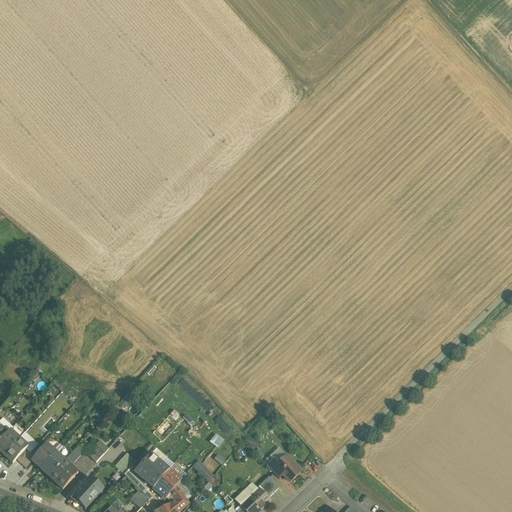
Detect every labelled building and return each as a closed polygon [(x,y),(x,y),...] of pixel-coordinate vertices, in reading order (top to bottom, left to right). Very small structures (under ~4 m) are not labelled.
[(5,436),(0,441),(0,454),(3,457),(18,440),(9,432),(5,436)] [(18,440),(3,457),(12,465),(27,449),(18,440)] [(95,447),(104,455),(108,450),(100,442),(95,447)] [(47,446),(32,462),(41,470),(55,454),(47,446)] [(79,447),(64,462),(50,478),(63,490),(77,474),(71,468),(85,453),(79,447)] [(104,455),(95,447),(87,456),(96,464),(104,455)] [(55,454),(41,470),(50,478),(64,462),(55,454)] [(128,455),(124,459),(131,467),(135,463),(128,455)] [(151,456),(134,473),(144,482),(160,464),(151,456)] [(301,473),(286,457),(277,465),(275,467),(283,476),(290,484),(301,473)] [(124,459),(120,463),(128,471),(131,467),(124,459)] [(283,476),(275,467),(277,465),(273,461),(266,467),(279,480),(283,476)] [(120,463),(116,467),(124,475),(128,471),(120,463)] [(160,464),(144,482),(153,489),(168,471),(160,464)] [(168,471),(153,489),(165,500),(170,494),(176,487),(181,481),(168,471)] [(123,476),(116,484),(120,489),(128,481),(123,476)] [(72,499),(84,510),(103,490),(91,479),(72,499)] [(269,479),(259,488),(269,499),(279,489),(269,479)] [(170,494),(176,501),(164,508),(166,511),(180,511),(188,505),(176,487),(170,494)] [(258,490),(240,507),(242,509),(244,511),(260,511),(270,503),(258,490)] [(140,510),(148,500),(138,491),(129,500),(140,510)]
